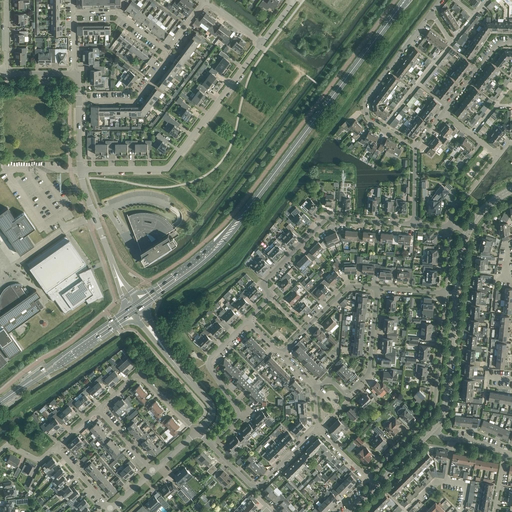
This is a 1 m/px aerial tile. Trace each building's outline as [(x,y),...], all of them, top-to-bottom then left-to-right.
[(126,9),(125,10),(129,14),(134,7),(137,4),(132,0),(130,4),(128,6),(126,9)] [(180,6),(183,8),(188,0),(180,0),(180,1),(179,0),(176,0),(172,5),(177,9),(180,6)] [(189,0),(188,0),(183,8),(185,10),(182,13),(188,17),(193,10),(190,8),(194,3),(189,0)] [(263,7),(266,9),(268,7),(271,4),(275,7),(280,0),(279,0),(269,0),(267,3),(263,0),(262,0),(259,5),(262,8),(263,7)] [(134,7),(129,14),(133,17),(139,10),(141,7),(137,4),(134,7)] [(441,12),(444,17),(451,13),(448,8),(441,12)] [(133,17),(138,20),(143,13),(139,10),(133,17)] [(138,20),(142,23),(147,17),(143,13),(138,20)] [(202,22),(205,24),(211,16),(206,13),(202,18),(199,16),(194,23),(199,26),(202,22)] [(444,17),(447,22),(454,17),(451,13),(444,17)] [(15,14),(15,22),(17,22),(17,25),(25,25),(25,18),(28,17),(28,14),(15,14)] [(208,30),(210,32),(214,27),(212,25),(216,20),(211,16),(205,24),(209,28),(208,30)] [(142,23),(146,27),(152,20),(147,17),(142,23)] [(152,20),(146,27),(151,30),(156,23),(158,20),(154,17),(152,20)] [(447,22),(450,26),(457,22),(454,17),(447,22)] [(482,27),(489,32),(490,30),(492,30),(492,23),(491,23),(491,17),(486,17),(486,23),(483,27),(482,27)] [(156,23),(151,30),(155,33),(160,26),(163,23),(158,20),(156,23)] [(457,22),(450,26),(453,31),(460,26),(457,22)] [(217,34),(220,36),(226,28),(222,24),(218,30),(214,27),(210,32),(216,36),(217,34)] [(155,33),(159,37),(165,30),(160,26),(155,33)] [(482,27),(479,31),(486,36),(489,32),(482,27)] [(226,28),(220,36),(224,38),(222,41),(227,45),(231,40),(227,37),(231,32),(226,28)] [(159,37),(164,40),(169,33),(165,30),(159,37)] [(15,34),(15,41),(25,41),(25,36),(27,36),(27,31),(21,31),(21,34),(15,34)] [(425,37),(429,40),(434,34),(430,31),(425,37)] [(486,36),(479,31),(476,36),(483,41),(486,36)] [(117,39),(121,42),(126,35),(122,32),(117,39)] [(169,33),(164,40),(168,43),(173,36),(169,33)] [(196,33),(193,37),(200,42),(202,44),(205,40),(196,33)] [(429,40),(433,44),(438,37),(434,34),(429,40)] [(121,42),(126,45),(131,39),(126,35),(121,42)] [(476,36),(473,40),(481,46),(484,41),(483,41),(476,36)] [(193,37),(190,41),(196,47),(200,42),(193,37)] [(245,47),(243,46),(246,43),(241,39),(239,41),(238,40),(238,39),(235,37),(228,46),(232,48),(232,47),(235,49),(239,52),(241,49),(242,50),(245,47)] [(433,44),(438,47),(443,40),(438,37),(433,44)] [(126,45),(130,49),(135,42),(131,39),(126,45)] [(443,40),(438,47),(442,50),(447,44),(443,40)] [(473,40),(470,45),(478,50),(481,46),(473,40)] [(190,41),(186,46),(193,51),(196,47),(190,41)] [(130,49),(134,52),(139,45),(135,42),(130,49)] [(134,52),(139,55),(144,48),(139,45),(134,52)] [(470,45),(467,49),(475,55),(478,50),(470,45)] [(186,46),(183,50),(190,55),(193,51),(186,46)] [(84,53),(83,53),(83,57),(95,57),(99,57),(99,53),(99,47),(95,47),(90,48),(90,51),(84,51),(84,53)] [(17,58),(17,64),(25,64),(25,53),(27,53),(27,48),(19,48),(19,52),(15,52),(15,58),(17,58)] [(139,55),(143,59),(148,52),(144,48),(139,55)] [(415,48),(411,52),(418,57),(421,53),(415,48)] [(452,48),(448,52),(452,55),(453,56),(457,52),(455,51),(452,48)] [(45,64),(45,53),(41,53),(41,49),(35,49),(35,56),(39,56),(39,64),(45,64)] [(49,53),(45,53),(45,64),(52,63),(52,56),(55,56),(55,49),(49,49),(49,53)] [(67,49),(55,49),(55,56),(59,56),(59,63),(66,63),(66,53),(67,53),(67,49)] [(475,55),(467,49),(463,54),(471,59),(475,55)] [(183,50),(180,54),(187,59),(190,55),(183,50)] [(223,59),(220,63),(228,69),(232,64),(229,62),(230,61),(227,59),(229,56),(225,53),(221,51),(219,54),(221,55),(220,57),(223,59)] [(432,54),(430,57),(432,58),(435,60),(437,57),(439,54),(435,51),(432,54)] [(505,51),(501,55),(507,60),(508,58),(510,58),(510,51),(505,51)] [(143,59),(147,62),(152,55),(148,52),(143,59)] [(411,52),(408,57),(415,62),(418,57),(411,52)] [(180,54),(177,59),(183,64),(187,59),(180,54)] [(152,55),(147,62),(152,65),(157,58),(152,55)] [(501,55),(498,59),(504,64),(507,60),(501,55)] [(95,57),(83,57),(83,61),(84,61),(84,63),(90,63),(90,66),(99,66),(99,61),(95,61),(95,57)] [(408,57),(405,61),(411,66),(415,62),(408,57)] [(177,59),(173,63),(180,68),(183,64),(177,59)] [(465,59),(462,63),(469,69),(473,65),(465,59)] [(504,64),(498,59),(495,64),(500,68),(504,64)] [(405,61),(402,65),(408,70),(411,66),(405,61)] [(129,72),(126,75),(134,81),(138,77),(135,74),(135,73),(133,73),(130,71),(132,68),(125,62),(122,67),(129,72)] [(173,63),(170,67),(177,72),(180,74),(183,70),(180,68),(173,63)] [(214,64),(211,68),(216,72),(218,70),(221,72),(222,71),(225,73),(228,69),(220,63),(217,66),(214,64)] [(462,63),(459,68),(466,74),(469,69),(462,63)] [(492,63),(488,68),(496,74),(499,70),(492,63)] [(402,65),(398,70),(405,75),(408,70),(402,65)] [(90,70),(91,77),(102,77),(102,73),(105,72),(105,66),(97,66),(97,70),(90,70)] [(170,67),(167,72),(174,77),(177,72),(170,67)] [(211,73),(207,78),(216,85),(219,80),(216,77),(217,76),(215,75),(216,72),(211,68),(209,71),(211,73)] [(459,68),(455,72),(462,77),(463,78),(466,74),(459,68)] [(488,68),(485,72),(492,78),(496,74),(488,68)] [(405,75),(398,70),(395,74),(401,79),(405,75)] [(167,72),(164,76),(170,81),(174,77),(167,72)] [(462,77),(455,72),(452,76),(458,82),(462,77)] [(482,76),(481,76),(489,82),(492,78),(485,72),(486,73),(483,77),(482,76)] [(134,81),(126,75),(124,79),(122,77),(119,80),(124,83),(126,87),(128,84),(130,86),(134,81)] [(393,75),(390,80),(396,84),(400,80),(393,75)] [(164,76),(160,80),(167,85),(170,81),(164,76)] [(481,76),(478,81),(486,87),(489,82),(481,76)] [(102,77),(91,77),(91,83),(97,83),(97,87),(105,87),(105,81),(102,81),(102,77)] [(201,82),(199,84),(204,88),(206,86),(208,88),(209,86),(213,89),(216,85),(207,78),(203,84),(201,82)] [(450,78),(447,82),(455,88),(458,84),(450,78)] [(167,85),(160,80),(157,85),(164,90),(167,85)] [(390,80),(386,84),(393,89),(396,84),(390,80)] [(444,86),(443,86),(451,92),(455,88),(447,82),(446,83),(444,81),(441,84),(444,86)] [(486,87),(478,81),(474,85),(482,91),(486,87)] [(198,91),(196,95),(204,101),(208,96),(202,91),(204,88),(199,84),(195,89),(198,91)] [(386,84),(383,88),(390,93),(393,89),(386,84)] [(440,91),(447,96),(448,97),(451,92),(443,86),(440,91)] [(155,87),(152,91),(159,96),(162,92),(155,87)] [(417,90),(416,92),(420,95),(424,90),(421,87),(420,87),(417,90)] [(474,87),(471,91),(478,97),(482,93),(474,87)] [(383,88),(380,92),(386,97),(390,93),(383,88)] [(152,91),(149,96),(156,101),(159,96),(152,91)] [(447,96),(440,91),(437,95),(443,100),(447,96)] [(471,91),(467,96),(475,102),(478,97),(471,91)] [(204,101),(196,95),(192,92),(190,95),(191,96),(187,100),(192,104),(195,101),(200,106),(204,101)] [(380,92),(377,97),(381,100),(383,102),(386,97),(380,92)] [(149,96),(145,100),(152,105),(156,101),(149,96)] [(467,96),(464,100),(472,106),(474,108),(477,104),(475,102),(467,96)] [(180,97),(176,101),(180,104),(181,105),(180,107),(179,108),(182,110),(184,112),(182,116),(184,118),(188,121),(194,114),(186,108),(188,105),(184,102),(183,101),(184,100),(180,97)] [(372,103),(373,107),(379,106),(378,104),(381,100),(377,97),(372,103)] [(430,103),(437,108),(440,104),(433,99),(430,103)] [(6,134),(20,134),(20,129),(39,129),(39,141),(61,140),(61,121),(44,121),(44,102),(18,102),(18,100),(7,100),(8,122),(5,122),(6,134)] [(145,100),(142,104),(149,109),(152,105),(145,100)] [(460,104),(461,105),(468,110),(472,106),(464,100),(460,104)] [(430,103),(427,107),(433,112),(434,112),(437,108),(430,103)] [(142,104),(140,107),(145,115),(146,118),(151,112),(150,110),(149,109),(142,104)] [(424,105),(421,109),(424,112),(431,117),(434,113),(434,112),(433,112),(427,107),(424,105)] [(461,105),(458,109),(465,115),(468,110),(461,105)] [(99,107),(99,106),(92,106),(92,114),(91,114),(91,117),(92,117),(92,124),(93,124),(93,129),(98,129),(98,127),(96,127),(96,124),(100,124),(99,119),(99,116),(99,107)] [(374,112),(379,116),(383,111),(379,108),(379,106),(373,107),(374,112)] [(383,111),(379,116),(384,119),(387,116),(389,117),(391,114),(384,109),(383,111)] [(424,112),(421,109),(418,113),(421,116),(428,121),(431,117),(424,112)] [(465,115),(458,109),(455,113),(461,119),(465,115)] [(492,114),(490,116),(495,120),(497,118),(501,114),(496,110),(494,111),(492,114)] [(418,113),(414,119),(417,121),(424,127),(427,122),(423,119),(420,117),(421,116),(418,113)] [(169,132),(176,137),(182,130),(174,124),(176,121),(170,117),(168,120),(169,121),(168,123),(170,125),(170,126),(172,128),(169,132)] [(400,120),(396,117),(389,125),(394,128),(399,122),(398,122),(400,120)] [(410,122),(420,130),(419,130),(420,131),(424,127),(417,121),(414,119),(411,123),(410,122)] [(350,129),(352,131),(360,124),(356,120),(351,125),(346,121),(341,125),(342,126),(344,128),(347,131),(350,130),(350,129)] [(410,122),(407,126),(416,134),(419,130),(420,130),(410,122)] [(446,123),(443,127),(451,134),(454,136),(459,130),(454,126),(452,128),(446,123)] [(360,124),(352,131),(354,133),(354,134),(353,135),(353,137),(356,140),(360,135),(358,133),(364,128),(360,124)] [(503,124),(500,128),(505,132),(506,131),(510,131),(511,124),(510,124),(503,124)] [(405,128),(402,132),(407,135),(408,134),(413,138),(414,137),(414,138),(416,136),(415,135),(416,134),(407,126),(405,128)] [(448,138),(451,134),(443,127),(439,132),(445,136),(443,139),(448,143),(450,140),(448,138)] [(498,127),(495,131),(501,137),(505,132),(500,128),(498,127)] [(361,141),(360,142),(362,143),(363,144),(366,143),(367,142),(369,143),(374,134),(369,131),(365,138),(363,136),(361,141)] [(492,137),(498,141),(501,137),(495,131),(491,136),(492,137)] [(156,139),(155,140),(157,142),(160,144),(157,148),(164,153),(170,146),(162,140),(164,137),(160,134),(158,133),(156,136),(157,137),(156,139)] [(369,143),(367,146),(370,147),(369,149),(370,151),(373,153),(377,145),(375,143),(379,137),(374,134),(369,143)] [(436,136),(432,140),(440,147),(444,143),(446,145),(448,143),(443,139),(442,141),(436,136)] [(90,137),(87,137),(87,148),(91,148),(96,148),(96,154),(102,154),(102,144),(98,144),(98,141),(96,141),(96,137),(95,137),(90,137)] [(492,137),(489,141),(496,147),(499,142),(498,141),(492,137)] [(384,149),(387,150),(392,141),(387,138),(383,145),(381,144),(378,149),(380,151),(382,152),(384,149)] [(461,148),(463,150),(470,142),(466,138),(461,144),(459,142),(456,146),(453,149),(455,151),(458,148),(460,150),(461,148)] [(106,144),(102,144),(102,154),(108,154),(108,147),(112,147),(112,140),(106,141),(106,144)] [(118,140),(112,140),(112,147),(116,147),(116,154),(122,154),(122,144),(118,144),(118,140)] [(126,144),(122,144),(122,154),(128,154),(128,147),(132,147),(132,140),(126,140),(126,144)] [(138,140),(132,140),(132,147),(135,147),(135,154),(142,154),(142,144),(138,144),(138,140)] [(145,144),(142,144),(142,154),(148,154),(148,147),(152,147),(152,140),(145,140),(145,144)] [(440,147),(432,140),(429,145),(433,148),(432,150),(430,148),(427,153),(431,157),(436,151),(437,151),(440,147)] [(392,141),(387,150),(392,153),(398,156),(402,150),(397,148),(395,147),(397,144),(392,141)] [(470,142),(463,150),(467,153),(465,155),(469,159),(476,150),(474,149),(472,150),(471,149),(474,145),(470,142)] [(6,150),(7,156),(61,155),(60,148),(54,149),(54,145),(12,146),(12,150),(6,150)] [(437,192),(433,197),(432,200),(429,200),(428,211),(433,212),(433,213),(440,213),(441,206),(440,206),(440,200),(443,198),(449,192),(442,185),(436,192),(437,192)] [(343,194),(343,192),(340,192),(339,200),(343,201),(342,209),(346,209),(350,209),(350,199),(347,198),(347,196),(345,195),(343,194)] [(331,208),(335,208),(336,200),(333,200),(334,195),(326,195),(325,200),(327,200),(326,201),(325,201),(325,205),(331,206),(331,208)] [(368,210),(376,211),(377,203),(380,203),(380,197),(375,196),(375,200),(369,199),(368,210)] [(389,210),(389,211),(394,212),(395,207),(395,200),(388,199),(388,197),(384,197),(384,200),(383,209),(389,210)] [(403,199),(396,199),(396,205),(399,206),(398,212),(406,213),(407,206),(406,206),(406,202),(403,201),(403,199)] [(316,205),(314,204),(315,203),(311,200),(308,202),(306,200),(300,206),(306,212),(307,210),(313,216),(316,213),(314,211),(318,207),(316,205)] [(7,207),(0,212),(0,226),(3,230),(6,234),(8,237),(20,255),(24,252),(30,247),(31,248),(34,245),(26,234),(35,228),(24,212),(15,218),(8,208),(7,207)] [(297,207),(291,213),(295,217),(293,219),(296,222),(297,222),(298,223),(297,224),(300,226),(304,222),(305,224),(309,221),(310,219),(304,213),(301,216),(299,214),(301,212),(297,207)] [(144,255),(148,260),(174,244),(167,233),(175,227),(172,223),(171,224),(168,222),(163,218),(161,216),(157,215),(154,213),(150,213),(146,212),(142,212),(138,212),(128,216),(136,235),(134,236),(143,251),(142,251),(143,255),(144,255)] [(510,229),(510,226),(508,226),(508,223),(507,223),(506,222),(508,219),(503,216),(500,220),(500,224),(499,224),(500,230),(510,229)] [(289,230),(286,234),(293,241),(295,239),(295,238),(297,237),(292,232),(294,230),(289,224),(286,227),(289,230)] [(345,233),(341,233),(343,240),(343,241),(351,242),(351,239),(352,231),(346,230),(345,233)] [(358,231),(352,231),(351,239),(357,240),(357,241),(360,241),(360,234),(357,234),(358,231)] [(424,236),(423,242),(427,242),(426,243),(431,244),(432,243),(436,243),(437,237),(434,237),(434,235),(433,235),(433,232),(434,232),(427,231),(427,232),(418,231),(418,235),(424,236)] [(336,232),(331,234),(334,242),(335,244),(343,241),(343,240),(341,233),(337,234),(336,232)] [(363,234),(360,234),(360,241),(363,241),(363,240),(369,240),(369,232),(363,232),(363,234)] [(369,232),(369,240),(372,241),(372,243),(375,243),(375,242),(378,242),(378,235),(375,235),(375,232),(369,232)] [(381,236),(378,235),(378,242),(381,243),(381,241),(387,242),(387,233),(381,233),(381,236)] [(393,234),(387,233),(387,242),(392,242),(392,244),(395,244),(396,237),(393,237),(393,234)] [(293,241),(286,234),(283,236),(281,234),(277,238),(281,242),(283,240),(288,245),(290,243),(291,243),(293,241)] [(326,239),(323,241),(327,247),(328,248),(335,245),(335,244),(334,242),(331,234),(325,237),(326,239)] [(399,237),(396,237),(395,244),(398,244),(399,243),(404,243),(405,235),(399,234),(399,237)] [(66,235),(26,264),(53,301),(55,300),(65,314),(85,299),(88,302),(86,303),(86,304),(103,296),(94,274),(93,275),(92,273),(93,272),(92,272),(91,273),(88,268),(85,264),(86,263),(81,257),(66,235)] [(404,243),(404,246),(413,246),(413,245),(413,243),(414,238),(411,238),(411,235),(405,235),(404,243)] [(482,238),(481,243),(492,246),(494,242),(495,242),(496,239),(486,236),(486,239),(482,238)] [(274,245),(272,248),(279,255),(281,253),(283,251),(278,246),(280,244),(276,239),(273,242),(274,245)] [(318,242),(314,246),(320,252),(324,248),(325,249),(327,247),(323,241),(320,244),(318,242)] [(481,252),(481,255),(491,256),(492,255),(490,254),(492,246),(481,243),(479,248),(483,249),(483,252),(481,252)] [(427,249),(427,255),(438,256),(438,250),(431,249),(431,246),(426,246),(424,245),(424,249),(427,249)] [(312,252),(310,254),(315,259),(317,257),(316,256),(320,252),(314,246),(310,250),(312,252)] [(265,250),(263,252),(267,256),(270,254),(274,259),(276,257),(277,258),(279,255),(272,248),(271,248),(267,252),(265,250)] [(260,260),(257,262),(265,269),(267,267),(269,265),(264,260),(266,258),(263,254),(262,254),(258,258),(260,260)] [(306,254),(301,259),(307,265),(309,266),(313,262),(313,261),(315,259),(310,254),(308,256),(306,254)] [(438,256),(427,255),(426,259),(423,259),(422,265),(430,266),(430,262),(437,263),(438,256)] [(476,258),(476,263),(488,265),(488,260),(491,260),(491,256),(481,255),(477,255),(477,258),(476,258)] [(299,265),(297,267),(300,270),(302,272),(305,274),(307,272),(307,268),(305,267),(307,265),(301,259),(297,263),(299,265)] [(339,260),(336,262),(340,267),(342,266),(343,266),(344,266),(345,268),(345,273),(351,273),(350,264),(350,262),(344,262),(341,264),(339,260)] [(265,269),(257,262),(253,266),(251,264),(249,266),(253,270),(255,268),(260,273),(262,271),(262,272),(265,269)] [(334,269),(330,273),(331,275),(337,281),(341,276),(338,273),(336,271),(338,270),(338,269),(340,267),(336,262),(334,263),(336,267),(334,269)] [(374,271),(377,271),(378,264),(378,263),(369,263),(369,265),(368,273),(374,274),(374,271)] [(488,265),(476,263),(475,269),(480,269),(479,272),(490,273),(490,270),(487,269),(488,265)] [(379,278),(385,278),(386,270),(386,266),(381,266),(381,265),(378,264),(377,271),(380,272),(379,278)] [(427,272),(427,276),(437,276),(437,270),(432,270),(432,267),(424,266),(424,272),(427,272)] [(392,276),(395,276),(395,269),(395,267),(392,267),(392,269),(392,270),(386,270),(385,278),(391,279),(392,276)] [(395,269),(395,276),(397,277),(397,279),(403,280),(404,271),(404,268),(401,268),(401,267),(397,267),(397,270),(395,269)] [(404,271),(403,280),(409,280),(409,278),(412,278),(413,273),(413,271),(413,269),(404,268),(404,271)] [(280,285),(285,290),(292,284),(288,280),(292,277),(291,276),(287,273),(282,278),(284,280),(280,285)] [(326,278),(324,280),(329,285),(331,283),(333,285),(337,281),(331,275),(327,279),(326,278)] [(437,276),(427,276),(426,279),(423,278),(422,284),(422,285),(430,286),(431,282),(436,283),(437,276)] [(324,280),(317,286),(320,289),(326,295),(330,290),(327,287),(329,285),(324,280)] [(254,281),(248,287),(250,290),(257,296),(261,292),(255,286),(257,284),(256,284),(254,281)] [(478,287),(477,289),(487,290),(487,287),(482,286),(482,282),(472,281),(472,285),(473,285),(473,287),(478,287)] [(0,368),(8,362),(5,358),(8,356),(9,358),(21,350),(9,332),(41,309),(40,308),(43,306),(38,298),(41,296),(36,290),(27,296),(21,288),(22,284),(19,284),(16,284),(13,284),(10,286),(7,288),(4,290),(2,292),(1,294),(0,296),(0,305),(0,307),(1,308),(0,308),(0,368)] [(293,292),(287,299),(292,304),(300,296),(296,292),(300,288),(296,285),(294,287),(291,290),(293,292)] [(317,286),(311,292),(313,294),(318,299),(320,297),(322,299),(326,295),(320,289),(317,286)] [(245,289),(242,292),(246,297),(248,295),(253,300),(257,296),(250,290),(249,291),(247,289),(245,289)] [(237,299),(246,308),(249,304),(244,299),(246,297),(242,292),(240,295),(242,298),(239,301),(237,299)] [(358,301),(367,302),(367,296),(364,296),(365,293),(356,292),(355,299),(355,301),(358,301)] [(386,310),(395,311),(396,300),(398,300),(398,296),(391,295),(391,299),(387,299),(386,310)] [(476,302),(476,304),(480,304),(486,305),(486,302),(481,301),(481,297),(471,296),(471,300),(471,302),(476,302)] [(308,301),(304,297),(300,301),(302,304),(297,309),(302,314),(305,311),(307,314),(311,309),(306,304),(308,301)] [(422,304),(421,308),(434,309),(434,303),(431,303),(432,298),(424,297),(424,304),(423,304),(422,304)] [(234,300),(230,304),(234,308),(236,306),(242,312),(246,308),(237,299),(235,301),(234,300)] [(227,306),(224,309),(226,310),(225,311),(234,319),(238,316),(233,310),(234,308),(228,302),(225,304),(227,306)] [(421,308),(421,317),(422,317),(422,319),(425,320),(430,320),(430,315),(433,315),(434,309),(421,308)] [(234,319),(225,311),(222,315),(221,313),(218,316),(223,320),(225,318),(230,323),(234,319)] [(475,317),(475,319),(484,320),(485,316),(479,316),(480,312),(470,311),(469,314),(470,314),(470,316),(475,317)] [(354,312),(353,321),(365,321),(364,321),(365,313),(366,313),(354,312)] [(501,314),(501,322),(511,323),(511,320),(509,320),(509,316),(504,316),(504,314),(501,314)] [(384,318),(384,325),(394,326),(395,322),(398,322),(399,316),(392,315),(392,319),(384,318)] [(214,326),(221,333),(225,329),(219,323),(221,321),(217,317),(215,319),(216,320),(212,324),(214,326)] [(323,324),(330,330),(337,323),(331,317),(323,324)] [(422,322),(421,330),(432,331),(432,323),(422,322)] [(205,329),(209,333),(211,331),(217,337),(221,333),(214,326),(212,328),(209,325),(207,327),(206,326),(204,328),(205,329)] [(390,331),(390,335),(397,336),(397,330),(394,329),(394,326),(384,325),(383,331),(390,331)] [(473,332),(473,333),(483,334),(483,331),(478,331),(478,326),(468,326),(468,329),(469,329),(468,331),(473,332)] [(313,334),(320,341),(326,336),(319,328),(313,334)] [(200,335),(199,335),(209,345),(212,341),(207,335),(209,333),(205,329),(200,334),(200,335)] [(432,331),(421,330),(421,338),(431,339),(432,331)] [(209,345),(199,335),(199,336),(200,336),(196,340),(195,339),(193,341),(197,345),(199,343),(205,349),(209,345)] [(327,337),(335,345),(337,343),(330,335),(327,337)] [(383,338),(382,344),(392,345),(393,341),(397,342),(398,336),(397,336),(390,335),(390,339),(383,338)] [(244,343),(248,347),(255,340),(251,336),(244,343)] [(246,349),(249,353),(258,344),(255,340),(248,347),(246,349)] [(472,346),(472,348),(482,349),(482,346),(476,346),(477,341),(467,340),(466,344),(467,344),(467,346),(472,346)] [(300,341),(292,349),(294,351),(293,352),(297,356),(306,348),(300,341)] [(498,343),(498,349),(508,350),(509,347),(506,347),(506,344),(507,341),(502,341),(502,342),(498,342),(498,343)] [(249,353),(253,356),(255,354),(262,347),(258,344),(249,353)] [(392,345),(382,344),(381,351),(388,351),(388,355),(396,356),(396,350),(392,349),(392,345)] [(419,345),(419,352),(430,353),(430,346),(419,345)] [(297,356),(301,360),(307,354),(305,351),(309,348),(308,346),(306,348),(297,356)] [(255,354),(253,356),(259,362),(266,355),(263,353),(266,351),(262,347),(255,354)] [(363,348),(351,348),(350,349),(354,349),(353,353),(352,353),(351,356),(354,356),(359,357),(359,354),(362,354),(363,348)] [(129,358),(124,362),(130,369),(135,364),(134,364),(130,359),(132,358),(127,352),(125,354),(129,358)] [(301,360),(305,364),(313,355),(312,354),(310,356),(307,354),(301,360)] [(305,364),(308,367),(315,361),(313,359),(315,357),(313,355),(305,364)] [(471,361),(470,363),(480,364),(481,361),(475,360),(475,356),(465,355),(465,359),(466,359),(466,361),(471,361)] [(267,364),(269,367),(275,361),(271,357),(270,358),(268,356),(260,363),(264,367),(267,364)] [(381,366),(386,366),(391,366),(391,362),(395,363),(395,357),(392,356),(391,359),(382,359),(381,366)] [(221,370),(226,374),(233,367),(229,363),(228,362),(225,358),(219,364),(223,368),(221,370)] [(337,371),(341,375),(348,368),(342,362),(343,361),(341,359),(335,364),(338,367),(338,366),(340,368),(337,371)] [(269,371),(271,373),(279,365),(275,361),(269,367),(272,369),(269,371)] [(308,367),(312,371),(321,363),(320,362),(317,364),(315,361),(308,367)] [(125,373),(130,369),(124,362),(119,367),(116,364),(114,366),(118,370),(121,368),(125,373)] [(317,374),(320,377),(325,372),(327,370),(322,364),(321,363),(312,371),(316,375),(317,374)] [(417,378),(426,379),(427,372),(428,367),(425,367),(425,364),(417,363),(416,371),(418,371),(417,378)] [(116,381),(121,377),(116,372),(118,370),(113,364),(110,366),(112,368),(107,372),(108,372),(116,381)] [(233,367),(226,374),(230,379),(232,377),(234,379),(240,373),(241,371),(239,369),(235,365),(233,367)] [(274,372),(277,374),(283,368),(279,365),(271,373),(272,374),(274,372)] [(277,374),(281,378),(287,372),(283,368),(277,374)] [(348,368),(341,375),(345,379),(349,376),(350,378),(352,381),(357,376),(355,373),(354,374),(348,368)] [(397,370),(397,369),(390,369),(390,372),(384,372),(383,380),(396,381),(397,373),(402,374),(403,370),(397,370)] [(469,378),(473,378),(479,379),(479,376),(474,375),(474,371),(464,370),(464,373),(464,375),(469,376),(469,378)] [(101,375),(99,377),(101,379),(103,381),(105,383),(107,381),(111,386),(116,381),(110,375),(108,372),(103,377),(101,375)] [(279,380),(285,386),(288,383),(289,382),(287,380),(291,376),(287,372),(281,378),(279,380)] [(234,383),(238,387),(246,380),(242,376),(242,375),(240,373),(234,379),(236,381),(234,383)] [(97,383),(94,386),(101,393),(106,389),(101,383),(103,381),(101,379),(99,377),(95,381),(97,383)] [(464,379),(463,389),(478,390),(478,388),(473,387),(474,382),(481,383),(481,379),(479,379),(473,378),(472,380),(469,380),(464,379)] [(246,388),(248,390),(252,386),(250,383),(250,384),(246,380),(238,387),(242,391),(246,388)] [(290,388),(293,391),(299,385),(295,381),(290,385),(288,383),(285,386),(284,387),(288,390),(290,388)] [(372,387),(376,390),(379,394),(384,389),(387,392),(390,388),(383,383),(384,384),(382,387),(377,382),(372,387)] [(135,393),(137,395),(144,389),(140,385),(136,388),(134,386),(129,390),(133,394),(135,393)] [(293,391),(291,392),(294,395),(296,395),(297,395),(298,395),(303,394),(303,392),(301,390),(303,388),(299,385),(293,391)] [(89,386),(85,389),(89,394),(91,392),(96,398),(101,393),(94,386),(91,388),(89,386)] [(247,395),(251,400),(258,392),(254,388),(255,388),(252,386),(248,390),(250,392),(247,395)] [(420,390),(414,395),(417,399),(415,401),(418,402),(419,402),(420,402),(421,402),(421,401),(422,401),(422,400),(422,401),(421,400),(426,396),(422,392),(423,392),(423,390),(425,390),(426,387),(421,387),(420,387),(420,390)] [(81,393),(78,396),(87,406),(92,402),(86,396),(89,394),(85,389),(81,393)] [(144,389),(137,395),(139,398),(137,400),(142,405),(147,401),(143,397),(148,394),(144,389)] [(463,389),(462,399),(467,400),(471,400),(470,402),(479,402),(481,403),(482,403),(483,398),(479,397),(479,399),(472,398),(473,390),(478,390),(463,389)] [(261,390),(258,392),(251,400),(255,404),(259,401),(261,403),(265,398),(263,396),(265,394),(261,390)] [(373,392),(370,395),(376,400),(378,398),(373,392)] [(487,393),(486,400),(487,400),(487,399),(489,400),(494,401),(496,393),(490,392),(490,394),(487,393)] [(367,404),(368,405),(373,400),(367,395),(366,396),(364,394),(362,396),(363,396),(358,401),(362,404),(364,407),(367,404)] [(70,397),(68,399),(70,401),(69,401),(73,405),(74,407),(75,407),(77,405),(82,410),(87,406),(78,396),(75,398),(73,400),(70,397)] [(119,400),(117,402),(123,409),(126,407),(127,409),(132,405),(130,402),(128,400),(126,398),(124,400),(122,399),(120,401),(119,400)] [(297,399),(295,399),(296,408),(299,407),(307,407),(307,401),(303,402),(302,399),(297,399)] [(68,407),(65,410),(71,417),(76,413),(71,407),(73,405),(69,401),(65,404),(68,407)] [(148,401),(145,404),(146,406),(145,406),(149,411),(151,409),(153,411),(160,405),(156,401),(152,405),(150,402),(148,401)] [(123,409),(117,402),(115,404),(116,405),(113,407),(115,408),(112,411),(118,417),(123,413),(121,411),(123,409)] [(401,407),(398,410),(398,412),(400,415),(403,418),(407,422),(406,423),(413,416),(409,412),(412,410),(408,406),(407,406),(405,403),(403,405),(403,407),(401,407)] [(160,405),(153,411),(155,414),(153,416),(157,420),(162,416),(160,413),(164,410),(160,405)] [(300,413),(300,418),(304,417),(304,413),(307,412),(307,407),(299,407),(299,413),(300,413)] [(346,413),(353,420),(360,413),(355,408),(353,410),(351,408),(346,413)] [(56,409),(53,411),(55,413),(59,418),(61,416),(66,421),(71,417),(65,410),(62,412),(59,410),(58,411),(56,409)] [(134,411),(130,416),(132,418),(136,414),(139,412),(137,410),(137,409),(134,411)] [(262,411),(257,415),(265,423),(269,427),(274,422),(270,418),(272,417),(270,415),(266,411),(267,412),(265,414),(264,413),(262,411)] [(53,420),(50,422),(57,430),(62,426),(57,420),(59,418),(55,413),(51,417),(53,420)] [(256,423),(254,425),(259,429),(261,427),(265,423),(257,415),(253,419),(256,423)] [(167,425),(169,427),(176,421),(172,417),(168,421),(166,418),(161,422),(165,427),(167,425)] [(300,421),(296,425),(302,431),(306,427),(304,425),(307,423),(307,420),(307,417),(304,417),(300,418),(300,421)] [(137,422),(134,418),(129,423),(130,424),(127,427),(128,427),(127,428),(129,430),(130,432),(138,426),(135,423),(137,422)] [(397,428),(401,424),(396,418),(392,422),(391,422),(385,428),(393,436),(399,430),(397,428)] [(338,419),(334,423),(341,431),(344,428),(346,430),(351,426),(346,421),(343,424),(338,419)] [(480,428),(486,430),(489,422),(483,420),(480,428)] [(176,421),(169,427),(172,430),(170,432),(173,436),(178,432),(176,430),(180,426),(176,421)] [(57,430),(50,422),(48,425),(45,422),(41,426),(45,430),(47,428),(52,434),(57,430)] [(486,430),(491,432),(494,424),(489,422),(486,430)] [(91,430),(94,433),(101,426),(99,424),(98,425),(97,423),(94,426),(92,423),(87,428),(90,431),(91,430)] [(249,423),(244,427),(252,435),(256,431),(259,429),(254,425),(252,427),(249,423)] [(341,431),(334,423),(329,428),(334,433),(332,436),(336,440),(341,436),(338,433),(341,431)] [(491,432),(496,434),(500,426),(494,424),(491,432)] [(302,431),(296,425),(292,429),(290,431),(294,435),(296,433),(298,435),(302,431)] [(372,443),(379,450),(379,449),(380,450),(383,447),(382,447),(387,442),(381,436),(384,432),(377,425),(373,429),(378,433),(375,436),(377,438),(372,443)] [(94,433),(97,436),(104,430),(101,426),(94,433)] [(130,432),(134,436),(141,429),(138,426),(130,432)] [(496,434),(502,436),(505,429),(500,426),(496,434)] [(243,435),(241,437),(246,442),(248,439),(252,435),(244,427),(240,432),(243,435)] [(505,429),(502,436),(507,439),(510,432),(511,433),(511,429),(511,427),(509,427),(508,430),(505,429)] [(140,437),(142,439),(148,434),(144,430),(143,431),(141,429),(134,436),(135,438),(136,437),(138,438),(138,439),(140,437)] [(98,440),(101,444),(107,438),(105,436),(107,435),(105,433),(106,432),(104,430),(97,436),(99,439),(98,440)] [(288,432),(285,436),(291,442),(295,438),(288,432)] [(143,446),(144,448),(152,441),(150,439),(151,438),(148,434),(142,439),(143,442),(142,443),(144,445),(143,446)] [(78,436),(73,440),(80,448),(83,445),(85,447),(89,444),(85,439),(82,441),(78,436)] [(236,436),(231,440),(239,447),(243,444),(246,442),(241,437),(239,439),(236,436)] [(285,436),(281,440),(287,446),(291,442),(285,436)] [(354,441),(359,446),(364,441),(359,436),(354,441)] [(108,448),(115,442),(113,440),(112,441),(110,439),(109,440),(107,438),(101,444),(104,447),(103,448),(105,450),(108,448)] [(307,451),(303,454),(308,459),(312,456),(316,451),(324,444),(324,443),(319,438),(306,450),(307,451)] [(73,440),(69,444),(71,447),(69,448),(72,451),(74,453),(76,452),(80,448),(73,440)] [(231,440),(227,444),(230,447),(228,449),(232,454),(235,452),(235,451),(239,447),(231,440)] [(281,440),(277,444),(283,450),(287,446),(281,440)] [(144,448),(148,451),(155,445),(152,441),(144,448)] [(271,445),(273,447),(279,454),(283,450),(277,444),(275,441),(271,445)] [(108,448),(106,450),(109,454),(111,452),(118,446),(115,442),(108,448)] [(327,448),(324,444),(316,451),(320,455),(322,453),(324,455),(328,450),(327,448)] [(155,445),(148,451),(149,453),(150,453),(151,455),(152,454),(155,452),(157,454),(162,450),(159,446),(157,448),(155,445)] [(118,446),(111,452),(113,455),(112,456),(115,459),(116,458),(118,456),(120,455),(121,454),(119,452),(121,450),(119,448),(120,447),(118,446)] [(273,448),(269,451),(275,457),(279,454),(273,447),(273,448)] [(357,455),(362,460),(363,459),(366,463),(372,457),(369,455),(372,453),(366,448),(364,450),(363,449),(357,455)] [(436,454),(433,454),(434,457),(435,458),(441,459),(442,449),(439,449),(439,450),(437,449),(436,454)] [(334,456),(328,450),(324,455),(326,456),(324,458),(328,462),(334,456)] [(195,459),(198,462),(202,465),(204,462),(207,465),(210,468),(207,470),(211,475),(218,468),(213,464),(213,465),(210,462),(212,460),(203,451),(199,455),(195,459)] [(275,457),(269,451),(267,453),(265,452),(262,455),(267,461),(269,459),(271,461),(275,457)] [(425,453),(422,455),(429,462),(433,458),(434,457),(433,454),(431,456),(427,452),(425,453)] [(303,454),(300,458),(305,464),(309,460),(308,459),(303,454)] [(6,462),(16,467),(20,460),(10,455),(6,462)] [(243,455),(237,462),(240,465),(246,459),(243,455)] [(246,466),(251,471),(257,464),(253,460),(254,459),(250,455),(245,460),(249,463),(246,466)] [(420,458),(419,460),(425,466),(429,462),(422,455),(420,458)] [(338,460),(334,456),(328,462),(332,465),(338,460)] [(45,463),(42,466),(45,469),(45,470),(44,469),(44,470),(44,471),(45,473),(48,475),(54,470),(52,467),(57,463),(52,458),(46,464),(45,463)] [(300,458),(296,462),(302,468),(305,464),(300,458)] [(86,468),(89,472),(96,466),(98,464),(94,461),(93,461),(92,462),(90,459),(85,463),(88,466),(86,468)] [(339,459),(338,460),(332,465),(336,469),(343,463),(339,459)] [(127,466),(125,468),(131,475),(134,473),(133,473),(135,470),(134,469),(136,467),(130,460),(125,464),(127,466)] [(417,460),(414,463),(422,470),(425,466),(419,460),(417,461),(417,460)] [(296,462),(292,466),(298,472),(302,468),(296,462)] [(25,472),(31,475),(35,467),(29,463),(28,466),(25,464),(21,472),(24,473),(25,472)] [(412,466),(411,467),(418,474),(422,470),(414,463),(412,465),(412,466)] [(257,464),(251,471),(255,475),(258,472),(261,476),(266,471),(263,467),(262,468),(257,464)] [(291,465),(287,469),(294,476),(298,472),(292,466),(291,465)] [(89,472),(93,476),(99,470),(96,466),(89,472)] [(175,481),(185,492),(188,490),(183,485),(183,486),(182,484),(185,481),(185,480),(191,474),(185,467),(175,477),(177,479),(175,481)] [(409,468),(407,471),(414,478),(416,475),(418,477),(420,476),(418,474),(411,467),(410,469),(409,468)] [(54,470),(48,475),(50,478),(51,477),(53,479),(56,477),(58,479),(63,475),(65,477),(67,475),(61,468),(56,472),(54,470)] [(131,475),(125,468),(123,470),(121,468),(116,472),(122,479),(124,477),(126,479),(128,476),(129,477),(131,475)] [(294,476),(287,469),(283,473),(290,480),(294,476)] [(93,476),(97,480),(103,474),(99,470),(93,476)] [(232,483),(233,481),(231,479),(224,471),(221,474),(218,471),(214,475),(217,478),(218,477),(225,485),(226,485),(228,487),(232,483)] [(345,476),(354,485),(356,483),(355,482),(357,480),(355,479),(357,477),(351,471),(348,474),(347,473),(344,475),(345,476)] [(405,474),(403,475),(410,482),(414,478),(407,471),(404,473),(405,474)] [(100,484),(106,478),(108,477),(105,473),(103,474),(97,480),(100,484)] [(53,479),(51,482),(59,491),(62,489),(64,486),(62,484),(67,480),(65,477),(63,475),(58,479),(56,477),(53,479)] [(401,476),(399,478),(406,485),(410,482),(403,475),(402,476),(401,476)] [(342,480),(344,482),(350,488),(354,485),(345,476),(342,480)] [(27,486),(26,485),(25,487),(28,492),(34,478),(31,477),(27,486)] [(100,484),(104,488),(110,482),(106,478),(100,484)] [(397,481),(396,483),(402,489),(406,485),(399,478),(396,481),(397,481)] [(289,481),(286,484),(292,490),(295,487),(292,485),(289,481)] [(5,490),(4,490),(5,498),(14,496),(13,488),(12,489),(11,486),(12,486),(11,482),(3,483),(4,487),(5,487),(5,490)] [(104,488),(107,492),(114,486),(110,482),(104,488)] [(344,482),(340,485),(347,492),(350,488),(344,482)] [(170,486),(169,487),(166,484),(161,489),(167,496),(170,493),(172,495),(176,491),(177,492),(186,502),(189,499),(181,489),(179,490),(173,483),(170,485),(170,486)] [(265,496),(269,500),(276,493),(274,490),(276,488),(271,483),(267,488),(270,491),(265,496)] [(394,483),(391,486),(398,493),(402,489),(396,483),(394,484),(394,483)] [(336,486),(333,489),(338,494),(340,492),(342,495),(344,493),(345,494),(347,492),(340,485),(338,488),(336,486)] [(114,486),(107,492),(111,496),(117,490),(114,486)] [(320,488),(326,494),(335,503),(337,502),(336,501),(338,499),(336,496),(338,494),(333,489),(331,491),(330,490),(329,491),(326,488),(325,489),(322,486),(320,488)] [(398,493),(391,486),(389,488),(389,489),(388,490),(394,497),(398,493)] [(64,491),(62,489),(59,491),(57,493),(61,498),(64,496),(68,500),(70,498),(68,496),(73,491),(71,489),(69,487),(64,491)] [(73,487),(71,489),(73,491),(68,496),(70,498),(68,500),(66,502),(71,506),(77,501),(75,498),(80,494),(73,487)] [(278,500),(281,503),(286,498),(281,494),(279,496),(276,493),(269,500),(273,504),(278,500)] [(384,493),(380,497),(386,503),(390,500),(384,493)] [(246,498),(244,500),(253,510),(258,506),(253,501),(256,499),(251,494),(247,498),(246,498)] [(325,500),(332,507),(335,503),(326,494),(324,495),(326,497),(324,499),(325,500)] [(155,506),(160,502),(166,508),(170,505),(166,501),(161,495),(157,499),(154,495),(150,499),(151,500),(146,504),(149,506),(146,508),(149,511),(152,511),(153,511),(157,509),(155,506)] [(280,504),(279,506),(282,509),(281,509),(280,511),(281,511),(286,511),(291,508),(288,505),(291,503),(288,500),(290,498),(288,496),(286,498),(281,503),(280,504)] [(380,497),(376,501),(382,507),(383,507),(386,503),(380,497)] [(77,501),(71,506),(73,509),(74,508),(76,510),(79,508),(81,510),(86,506),(88,508),(90,506),(84,499),(79,503),(77,501)] [(241,504),(237,508),(241,511),(242,511),(244,510),(246,511),(251,511),(253,510),(244,500),(241,503),(241,504)] [(325,500),(322,504),(328,510),(332,507),(325,500)] [(318,505),(315,508),(318,511),(319,511),(321,511),(322,511),(324,511),(326,511),(328,510),(322,504),(319,501),(317,504),(318,505)] [(376,501),(372,505),(379,511),(382,511),(385,509),(383,507),(382,507),(376,501)] [(3,509),(3,511),(17,511),(18,509),(17,509),(15,509),(12,509),(12,502),(4,503),(4,509),(3,509)] [(433,511),(436,510),(441,505),(439,503),(438,504),(436,502),(429,509),(431,511),(433,511)]
